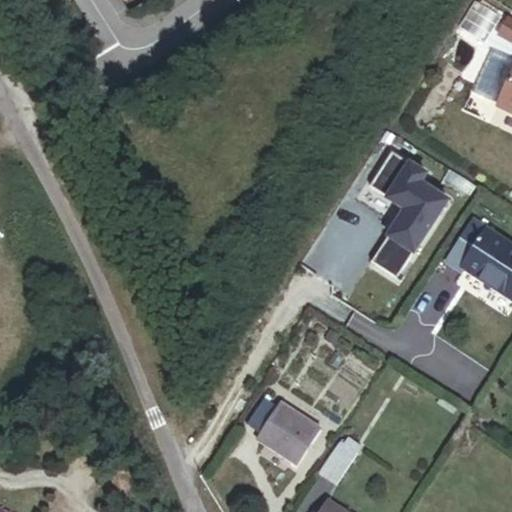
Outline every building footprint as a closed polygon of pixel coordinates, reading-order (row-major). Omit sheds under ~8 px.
[(499,43),(511,50),(511,28),(508,26),(499,43)] [(511,120),(511,82),(498,114),(511,120)] [(375,192),(405,211),(426,178),(398,160),(396,162),(387,156),(372,179),(380,184),(375,192)] [(511,300),(511,250),(473,226),(447,267),(463,277),(466,272),(511,300)] [(461,408),(446,400),(441,409),(455,418),(461,408)] [(244,431),(260,441),(276,418),(260,407),(244,431)] [(258,445),(296,470),(321,432),(283,407),(276,418),(260,441),(258,445)] [(339,491),(363,453),(350,445),(345,452),(341,449),(321,480),(339,491)]
